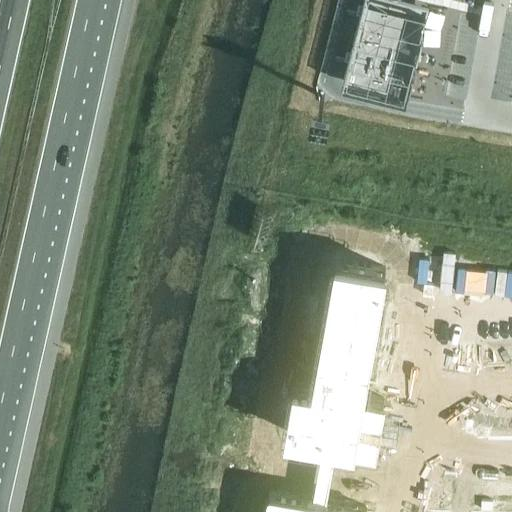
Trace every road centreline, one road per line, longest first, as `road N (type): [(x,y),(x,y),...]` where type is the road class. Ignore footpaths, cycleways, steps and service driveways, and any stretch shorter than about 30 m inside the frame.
road 1 (motorway): [(0,416),(93,0)]
road 2 (unknown): [(457,366),(421,511)]
